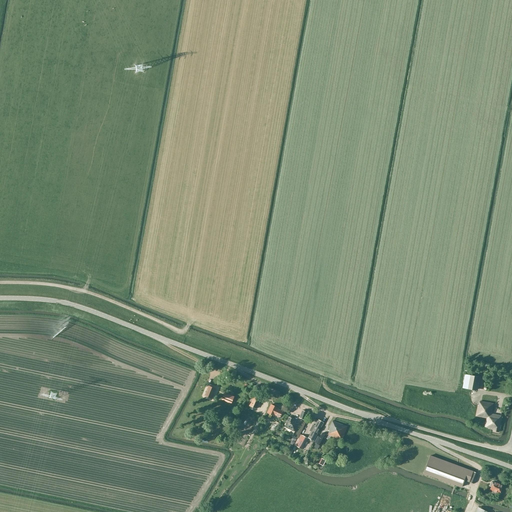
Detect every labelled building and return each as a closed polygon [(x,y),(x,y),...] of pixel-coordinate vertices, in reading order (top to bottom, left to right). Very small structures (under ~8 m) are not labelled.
[(480,377),(474,376),(465,374),(463,388),(478,391),(480,377)] [(208,386),(204,395),(211,398),(215,389),(208,386)] [(234,396),(225,393),(222,400),(231,404),(234,396)] [(256,409),(260,400),(253,397),(249,406),(256,409)] [(499,432),(502,416),(492,414),(493,404),(480,401),(479,405),(478,405),(476,416),(486,418),(484,427),(489,428),(493,429),(493,431),(499,432)] [(280,417),(282,412),(277,409),(278,408),(271,405),(267,413),(274,416),(275,415),(280,417)] [(284,427),(294,432),(298,424),(295,423),(296,421),(293,420),(289,417),(284,427)] [(308,438),(313,441),(323,423),(318,420),(315,426),(313,425),(310,431),(312,432),(308,438)] [(328,435),(342,440),(347,427),(332,421),(328,430),(329,431),(328,434),(328,435)] [(327,436),(325,434),(322,433),(320,437),(318,436),(314,442),(317,443),(314,447),(317,449),(320,446),(321,447),(327,436)] [(308,439),(305,437),(302,436),(300,440),(300,441),(297,439),(295,445),(297,446),(302,449),(305,443),(308,439)] [(423,474),(461,488),(464,480),(469,482),(474,484),(477,473),(473,472),(467,470),(453,465),(430,456),(423,474)] [(499,494),(503,485),(493,481),(493,482),(492,482),(491,485),(491,486),(490,490),(492,491),(492,493),(496,495),(497,493),(499,494)]
